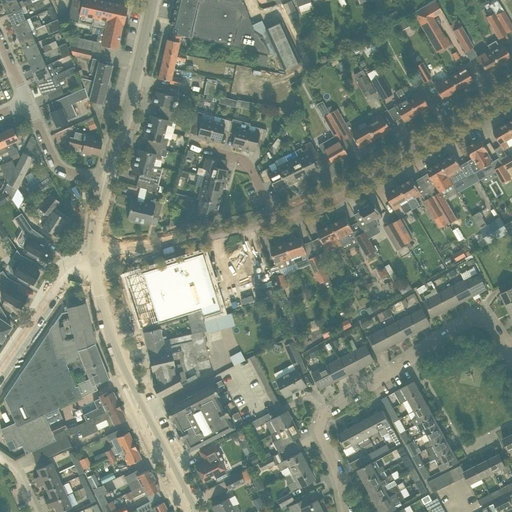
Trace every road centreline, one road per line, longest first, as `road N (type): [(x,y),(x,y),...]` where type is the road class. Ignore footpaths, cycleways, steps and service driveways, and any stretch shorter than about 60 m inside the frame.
road 1 (residential): [(511,357),(484,318),(473,318),(328,410),(320,434),(347,511)]
road 2 (residential): [(193,511),(112,345),(95,256)]
road 3 (residential): [(274,219),(511,88)]
road 4 (residential): [(104,182),(150,0)]
road 5 (residential): [(95,256),(274,219)]
road 6 (residential): [(0,366),(53,287),(95,256)]
road 7 (residential): [(274,219),(245,161),(188,144)]
road 8 (residential): [(104,182),(57,166),(25,101)]
